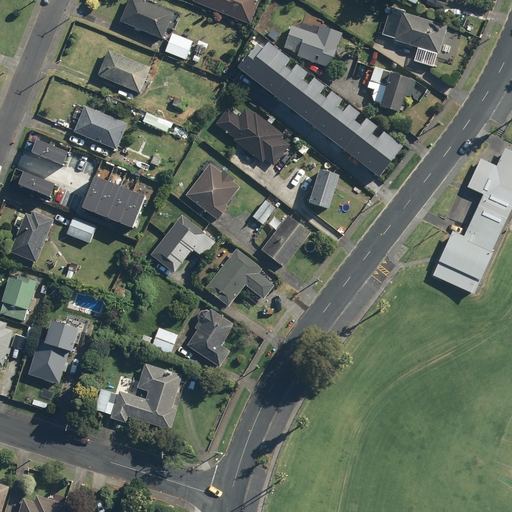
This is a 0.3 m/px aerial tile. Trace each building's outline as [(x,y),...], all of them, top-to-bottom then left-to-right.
[(129,0),(121,21),(135,27),(134,30),(140,32),(141,30),(165,40),(176,13),(145,0),(129,0)] [(194,0),(194,1),(253,26),(264,0),(194,0)] [(449,26),(394,7),(383,36),(439,56),(449,26)] [(322,86),(257,26),(250,33),(241,36),(229,56),(365,161),(386,126),(374,110),(366,121),(357,114),(362,105),(354,98),(346,105),(322,86)] [(298,54),(297,59),(334,69),(344,32),(321,26),(319,34),(292,27),(285,50),(298,54)] [(195,40),(173,33),(167,52),(189,60),(195,40)] [(154,68),(109,50),(99,76),(143,94),(154,68)] [(371,52),(359,50),(357,63),(368,65),(371,52)] [(383,104),(382,107),(404,114),(414,79),(375,68),(369,89),(376,91),(373,101),(383,104)] [(286,136),(248,105),(240,115),(231,107),(217,124),(264,163),(267,159),(276,167),(293,146),(284,138),(286,136)] [(131,124),(85,107),(75,134),(121,151),(131,124)] [(73,147),(42,134),(33,156),(64,169),(73,147)] [(478,294),(511,218),(511,149),(505,147),(496,166),(481,159),(468,189),(486,197),(466,240),(456,235),(437,276),(478,294)] [(63,172),(31,159),(22,181),(54,194),(63,172)] [(157,184),(93,159),(80,192),(144,217),(157,184)] [(228,169),(225,173),(211,163),(187,195),(218,218),(220,220),(229,207),(227,205),(242,186),(233,180),(236,175),(228,169)] [(342,176),(320,170),(310,202),(332,209),(342,176)] [(277,208),(266,199),(253,215),(264,224),(277,208)] [(55,222),(28,211),(12,252),(39,263),(55,222)] [(313,232),(288,215),(264,251),(288,268),(313,232)] [(153,255),(176,273),(193,251),(204,259),(217,242),(183,216),(153,255)] [(98,225),(73,217),(67,235),(92,243),(98,225)] [(261,273),(264,268),(238,248),(206,289),(231,309),(248,287),(265,301),(277,285),(261,273)] [(39,281),(14,274),(2,314),(27,321),(39,281)] [(133,292),(116,285),(111,295),(129,302),(133,292)] [(211,309),(210,311),(206,309),(194,327),(198,330),(189,345),(222,366),(232,350),(224,345),(237,324),(211,309)] [(0,364),(6,367),(12,347),(23,350),(27,336),(16,332),(16,330),(9,328),(11,321),(0,317),(0,364)] [(65,371),(68,372),(70,366),(67,364),(71,351),(75,352),(82,329),(54,320),(47,340),(41,337),(29,375),(60,385),(65,371)] [(180,334),(161,328),(155,347),(175,352),(180,334)] [(150,391),(148,399),(120,391),(120,393),(103,389),(97,411),(114,416),(113,418),(128,422),(130,417),(172,430),(179,408),(175,407),(185,375),(145,363),(138,388),(150,391)] [(0,479),(0,511),(3,511),(13,483),(0,479)] [(17,511),(62,511),(69,494),(29,480),(17,511)]
